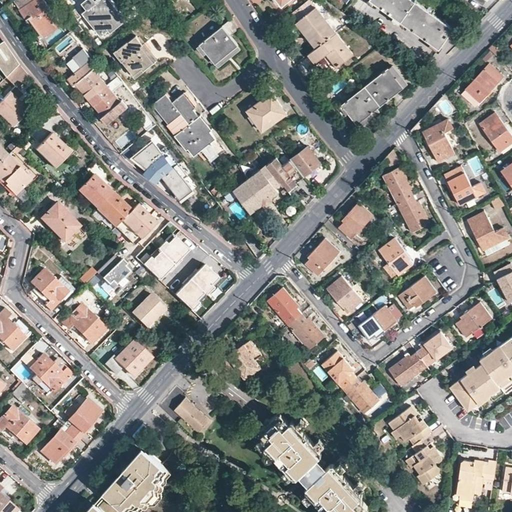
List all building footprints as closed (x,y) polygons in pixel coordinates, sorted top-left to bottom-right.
[(15,0),(27,19),(29,17),(42,37),(62,25),(45,0),(15,0)] [(120,18),(105,0),(85,0),(82,2),(88,9),(83,12),(84,13),(82,14),(83,16),(85,14),(101,34),(120,18)] [(335,31),(312,0),(305,0),(292,11),(312,36),(309,39),(315,47),(335,31)] [(371,0),(440,48),(454,27),(416,1),(416,0),(371,0)] [(237,23),(235,21),(233,17),(223,25),(199,44),(215,63),(238,44),(231,35),(240,27),(237,23)] [(315,47),(308,53),(315,63),(326,54),(336,67),(353,53),(335,31),(315,47)] [(143,44),(136,35),(127,42),(127,41),(117,49),(124,59),(122,60),(133,74),(141,68),(143,70),(154,62),(141,45),(143,44)] [(6,45),(3,41),(0,42),(0,71),(5,78),(5,77),(19,63),(10,51),(6,45)] [(157,59),(144,42),(143,44),(141,45),(154,62),(157,59)] [(84,48),(74,56),(82,67),(88,62),(88,61),(89,60),(90,61),(92,59),(84,48)] [(124,59),(117,49),(114,51),(121,61),(122,60),(124,59)] [(76,83),(89,99),(108,84),(94,68),(96,67),(95,66),(94,66),(90,61),(89,60),(88,61),(88,62),(82,67),(68,78),(73,84),(71,85),(72,86),(76,83)] [(492,62),(490,61),(461,93),(475,106),(505,74),(502,72),(501,73),(491,64),(492,62)] [(29,75),(19,63),(5,77),(14,85),(0,100),(0,112),(13,125),(28,109),(18,99),(24,94),(17,88),(29,76),(29,75)] [(365,86),(380,105),(404,86),(389,67),(365,86)] [(143,70),(141,68),(133,74),(135,76),(143,70)] [(108,84),(89,99),(102,114),(98,117),(99,119),(101,118),(106,125),(108,123),(107,122),(126,106),(127,107),(129,106),(122,100),(123,99),(123,97),(121,99),(108,84)] [(357,124),(380,105),(365,86),(341,104),(357,124)] [(177,99),(170,90),(167,93),(174,102),(177,99)] [(256,105),(249,109),(247,107),(246,109),(247,110),(262,130),(286,112),(271,91),(255,103),(256,105)] [(198,106),(186,92),(182,95),(194,109),(196,108),(198,106)] [(174,102),(167,93),(154,104),(148,107),(161,123),(166,119),(177,133),(199,116),(201,114),(196,108),(194,109),(182,95),(177,99),(174,102)] [(511,141),(511,133),(495,111),(494,112),(495,113),(492,115),(491,113),(488,115),(490,117),(482,123),(481,122),(479,122),(500,150),(511,141)] [(214,128),(202,113),(201,114),(199,116),(210,130),(214,128)] [(210,130),(199,116),(177,133),(175,135),(186,150),(188,148),(194,155),(201,150),(211,161),(226,149),(210,130)] [(453,128),(448,118),(422,131),(437,162),(440,162),(439,160),(453,153),(454,154),(456,153),(444,132),(453,128)] [(70,150),(51,131),(35,147),(55,166),(70,150)] [(177,166),(152,135),(145,141),(146,143),(136,151),(142,159),(141,160),(142,161),(145,158),(162,178),(177,166)] [(308,145),(291,158),(306,178),(312,173),(312,175),(318,170),(317,168),(323,164),(308,145)] [(400,163),(393,149),(386,157),(378,165),(382,172),(400,163)] [(7,153),(0,159),(0,175),(6,182),(5,183),(14,193),(31,177),(7,153)] [(298,184),(306,178),(291,158),(283,164),(277,156),(234,189),(239,194),(253,213),(266,203),(267,204),(274,199),(273,197),(281,191),(279,188),(285,183),(290,190),(298,184)] [(511,183),(511,161),(503,169),(502,168),(501,169),(511,183)] [(485,190),(480,181),(472,185),(461,163),(459,164),(460,166),(446,173),(445,172),(443,173),(459,203),(485,190)] [(243,164),(235,169),(240,178),(249,173),(243,164)] [(383,174),(397,202),(413,194),(410,188),(412,187),(401,164),(383,174)] [(78,189),(96,207),(113,191),(94,173),(78,189)] [(230,201),(239,194),(234,189),(226,195),(230,201)] [(96,207),(115,226),(131,209),(113,191),(96,207)] [(413,194),(397,202),(412,232),(430,222),(418,199),(416,200),(413,194)] [(505,204),(500,194),(491,199),(496,208),(505,204)] [(374,214),(359,200),(342,219),(344,221),(338,226),(352,238),(374,214)] [(80,225),(57,202),(41,218),(64,241),(80,225)] [(131,209),(115,226),(134,244),(156,221),(137,203),(131,209)] [(509,237),(503,227),(495,231),(484,209),(483,210),(484,211),(469,219),(469,217),(467,218),(483,249),(485,248),(508,237),(509,237)] [(152,258),(144,265),(150,271),(153,274),(158,279),(167,270),(168,272),(180,259),(179,257),(187,248),(171,232),(163,240),(166,242),(159,250),(156,247),(149,255),(152,258)] [(340,250),(326,236),(307,255),(310,257),(305,262),(319,274),(340,250)] [(410,256),(395,236),(379,249),(399,274),(413,263),(409,257),(410,256)] [(508,237),(485,248),(488,253),(510,242),(508,237)] [(166,242),(163,240),(156,247),(159,250),(166,242)] [(105,290),(129,266),(122,258),(119,260),(113,254),(92,275),(105,290)] [(149,255),(142,263),(144,265),(152,258),(149,255)] [(511,300),(511,263),(511,261),(510,262),(510,264),(495,271),(494,270),(493,270),(509,302),(511,300)] [(177,295),(189,306),(195,299),(198,301),(205,293),(203,291),(209,283),(212,286),(219,278),(203,263),(194,272),(192,270),(180,283),(182,284),(174,293),(177,295)] [(56,279),(44,267),(30,282),(49,300),(44,304),(51,310),(62,298),(68,291),(56,279)] [(75,288),(61,274),(56,279),(68,291),(62,298),(64,299),(75,288)] [(158,279),(153,274),(142,284),(145,287),(147,284),(167,305),(177,295),(174,293),(158,279)] [(367,296),(356,283),(352,286),(342,274),(327,287),(343,307),(345,305),(350,310),(367,296)] [(437,291),(425,275),(399,294),(410,308),(415,304),(417,306),(437,291)] [(209,283),(203,291),(205,293),(212,286),(209,283)] [(39,293),(32,286),(26,292),(33,299),(39,293)] [(268,299),(288,323),(302,312),(298,306),(300,305),(283,286),(268,299)] [(390,289),(386,291),(390,298),(395,295),(390,289)] [(163,306),(149,292),(130,310),(144,325),(163,306)] [(195,299),(189,306),(191,308),(198,301),(195,299)] [(492,317),(480,300),(461,315),(462,317),(456,322),(466,336),(492,317)] [(105,327),(81,304),(73,312),(72,310),(69,313),(71,314),(63,322),(69,328),(73,323),(91,341),(105,327)] [(398,320),(386,304),(359,324),(370,338),(376,333),(377,336),(398,320)] [(11,313),(5,307),(0,312),(0,338),(11,350),(25,335),(7,317),(11,313)] [(302,312),(288,323),(309,348),(317,342),(317,343),(320,341),(319,339),(325,335),(309,315),(307,317),(302,312)] [(417,351),(427,365),(453,346),(441,330),(420,345),(422,347),(417,351)] [(511,333),(479,358),(482,362),(449,386),(467,410),(479,402),(475,397),(485,390),(489,394),(500,386),(497,382),(500,381),(508,375),(509,374),(505,370),(511,364),(511,333)] [(286,342),(280,335),(272,341),(277,348),(286,342)] [(256,350),(248,338),(227,353),(229,356),(222,361),(230,373),(238,368),(243,376),(259,365),(252,354),(256,350)] [(151,356),(134,339),(128,346),(126,344),(124,346),(119,351),(121,353),(116,357),(113,354),(105,363),(116,373),(123,365),(133,375),(151,356)] [(322,362),(343,387),(357,376),(352,370),(354,368),(337,349),(322,362)] [(401,385),(427,365),(417,351),(411,356),(409,353),(389,368),(401,385)] [(53,361),(43,352),(29,366),(21,358),(9,369),(21,381),(25,385),(37,374),(42,379),(54,391),(72,373),(65,366),(61,370),(53,361)] [(65,366),(57,357),(53,361),(61,370),(65,366)] [(508,375),(500,381),(502,384),(510,378),(508,375)] [(357,376),(343,387),(364,412),(377,401),(378,402),(381,400),(364,380),(362,381),(357,376)] [(54,391),(42,379),(38,384),(49,395),(50,395),(50,396),(51,396),(52,396),(53,396),(54,396),(54,395),(56,393),(54,391)] [(25,385),(21,381),(11,393),(17,398),(27,387),(25,385)] [(485,390),(475,397),(479,402),(479,403),(489,395),(489,394),(485,390)] [(69,417),(64,423),(80,437),(96,419),(94,417),(101,410),(87,397),(77,409),(69,417)] [(175,410),(198,431),(209,418),(186,397),(181,403),(175,410)] [(77,409),(70,403),(63,411),(69,417),(77,409)] [(37,428),(12,405),(0,417),(0,429),(1,430),(5,425),(24,443),(37,428)] [(417,441),(428,433),(431,430),(427,424),(423,427),(417,418),(414,415),(417,413),(411,405),(388,421),(394,429),(396,427),(401,433),(406,440),(413,435),(417,441)] [(302,427),(296,422),(293,418),(289,421),(281,412),(276,413),(260,428),(259,433),(263,437),(267,442),(265,444),(268,448),(274,454),(287,468),(292,474),(294,476),(298,475),(321,454),(322,449),(320,447),(314,441),(302,427)] [(423,427),(427,424),(421,416),(417,418),(423,427)] [(64,423),(58,417),(56,419),(62,425),(41,449),(55,462),(62,455),(63,456),(80,437),(64,423)] [(301,417),(296,422),(302,427),(307,422),(301,417)] [(144,421),(133,433),(139,439),(150,427),(144,421)] [(396,437),(401,433),(396,427),(394,429),(391,431),(396,437)] [(433,440),(428,433),(417,441),(411,444),(416,451),(410,455),(415,461),(413,463),(420,473),(423,470),(429,478),(438,472),(439,468),(435,463),(441,459),(441,454),(433,445),(429,448),(427,444),(431,441),(433,440)] [(320,436),(314,441),(320,447),(326,442),(320,436)] [(262,447),(265,444),(267,442),(263,437),(257,442),(262,447)] [(203,454),(195,447),(191,451),(199,458),(203,454)] [(268,459),(274,454),(268,448),(262,453),(268,459)] [(108,494),(99,504),(101,507),(96,511),(136,511),(138,511),(141,511),(144,507),(147,507),(150,503),(156,504),(163,496),(162,490),(165,487),(164,484),(169,480),(168,476),(172,471),(163,463),(150,451),(135,468),(130,469),(128,468),(127,468),(125,469),(123,472),(123,473),(124,475),(126,475),(125,480),(110,496),(108,494)] [(415,461),(410,455),(406,458),(410,465),(413,463),(415,461)] [(341,459),(336,464),(341,469),(346,464),(341,459)] [(475,459),(474,461),(474,466),(470,466),(471,461),(464,459),(460,463),(456,493),(460,493),(473,495),(474,491),(481,492),(484,477),(484,474),(482,474),(484,463),(484,460),(475,459)] [(484,474),(484,477),(494,479),(497,460),(488,459),(488,464),(484,463),(482,474),(484,474)] [(341,469),(336,464),(334,462),(329,462),(306,483),(305,488),(308,490),(313,496),(326,509),(328,511),(364,511),(368,509),(368,504),(359,495),(362,492),(359,489),(353,483),(341,469)] [(511,466),(506,466),(503,490),(511,491),(511,466)] [(287,479),(292,474),(287,468),(281,473),(287,479)] [(423,470),(420,473),(417,475),(423,483),(429,478),(423,470)] [(359,478),(353,483),(359,489),(364,484),(359,478)] [(0,491),(0,489),(3,486),(0,484),(0,511),(13,511),(17,508),(0,491)] [(307,501),(313,496),(308,490),(302,495),(307,501)] [(96,511),(101,507),(99,504),(95,501),(84,511),(96,511)]
